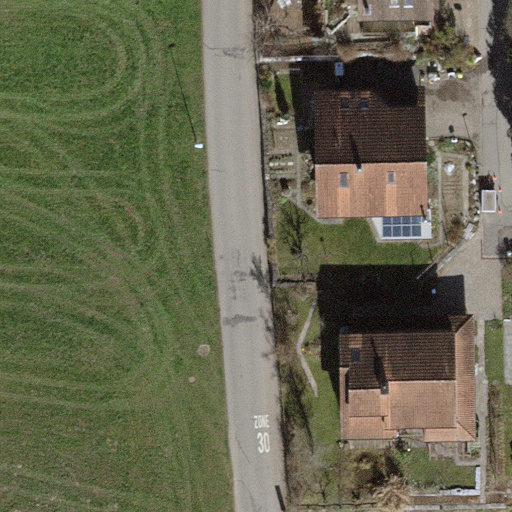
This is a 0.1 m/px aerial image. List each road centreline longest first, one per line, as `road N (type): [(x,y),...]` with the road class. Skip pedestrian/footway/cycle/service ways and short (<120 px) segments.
road 1 (residential): [(259,511),(232,0)]
road 2 (residential): [(491,0),(489,57),(511,135)]
